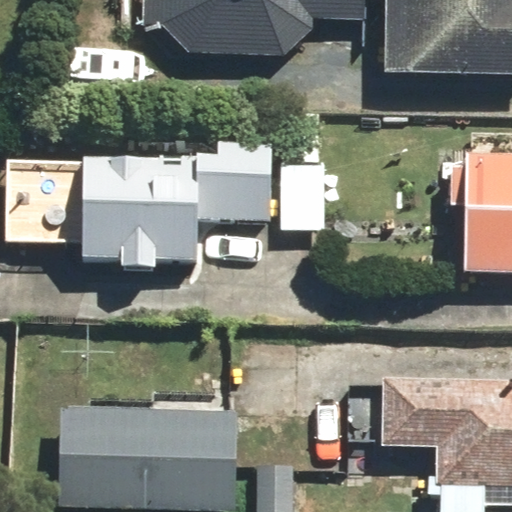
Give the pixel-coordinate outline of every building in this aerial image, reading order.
[(368,0),(145,0),(145,36),(172,36),(190,59),(291,64),(316,40),(317,24),(367,26),(368,0)] [(511,0),(387,0),(386,79),(511,81),(511,0)] [(327,118),(287,116),(282,235),(322,236),(327,118)] [(87,174),(9,171),(5,248),(87,251),(86,270),(202,275),(205,224),(273,227),(277,152),(221,149),(220,172),(87,166),(87,174)] [(473,228),(470,276),(511,278),(511,165),(456,162),(452,226),(473,228)] [(444,453),(440,511),(490,511),(491,505),(511,506),(511,391),(389,383),(384,449),(444,453)] [(238,511),(240,420),(67,417),(64,511),(238,511)]
